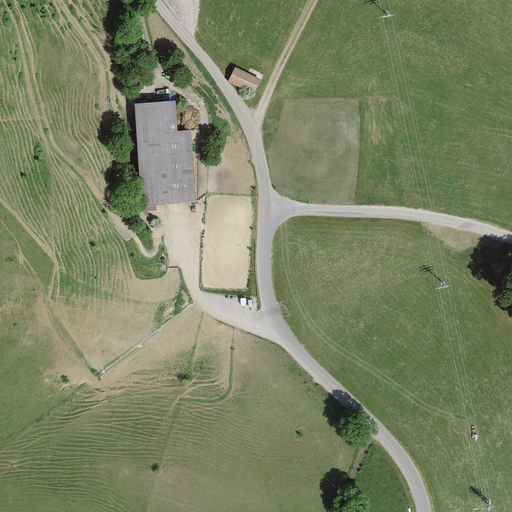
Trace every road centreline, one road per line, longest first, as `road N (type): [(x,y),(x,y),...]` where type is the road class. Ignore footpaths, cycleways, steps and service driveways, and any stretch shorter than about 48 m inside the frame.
road 1 (unclassified): [(419,511),(416,484),(363,417),(270,329),(266,209)]
road 2 (unclassified): [(266,209),(399,214),(511,237)]
road 3 (unclassified): [(266,209),(238,107),(152,0)]
